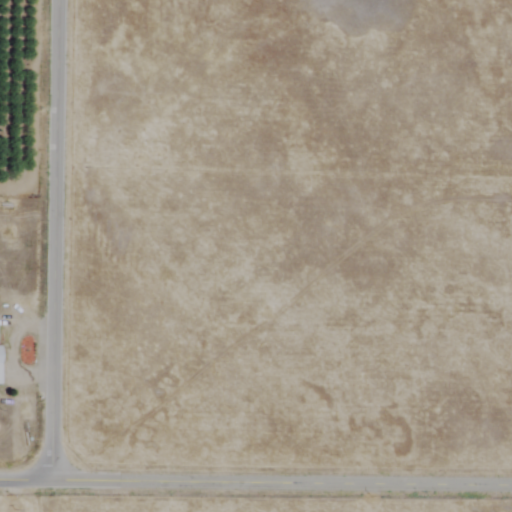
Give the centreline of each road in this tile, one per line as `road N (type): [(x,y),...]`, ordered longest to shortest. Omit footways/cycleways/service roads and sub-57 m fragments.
road 1 (tertiary): [(0,481),(511,487)]
road 2 (residential): [(70,0),(63,483)]
